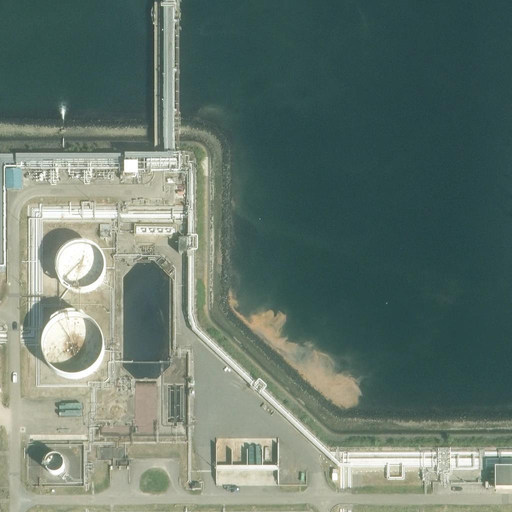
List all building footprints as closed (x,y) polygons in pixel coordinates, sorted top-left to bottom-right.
[(139,175),(139,164),(127,163),(126,174),(139,175)] [(6,171),(6,191),(23,191),(23,171),(6,171)] [(112,226),(101,226),(101,239),(112,239),(112,226)] [(169,240),(176,240),(176,227),(135,226),(135,237),(169,238),(169,240)] [(107,270),(106,265),(105,261),(102,256),(99,252),(96,250),(91,247),(88,247),(82,246),(77,247),(73,248),(69,251),(66,253),(63,257),(61,261),(59,265),(59,270),(59,275),(61,279),(63,284),(66,287),(70,290),(74,292),(78,294),(83,294),(87,294),(92,292),(96,290),(100,287),(103,284),(105,279),(106,275),(107,270)] [(161,259),(158,262),(157,263),(170,275),(174,271),(173,271),(174,269),(167,261),(165,263),(161,259)] [(65,379),(80,380),(96,371),(105,355),(103,336),(93,324),(78,318),(60,321),(47,333),(43,347),(45,360),(51,371),(65,379)] [(126,412),(126,411),(125,409),(124,406),(122,405),(119,404),(116,404),(113,406),(112,408),(111,411),(112,414),(113,416),(116,418),(118,419),(121,418),(124,417),(125,415),(126,412)] [(65,467),(65,466),(64,464),(64,462),(62,459),(60,458),(58,457),(55,457),(53,457),(51,458),(49,460),(47,463),(46,465),(46,467),(47,470),(48,473),(51,475),(55,476),(58,475),(61,474),(63,472),(64,470),(65,467)] [(511,468),(495,469),(495,490),(511,489),(511,468)]
